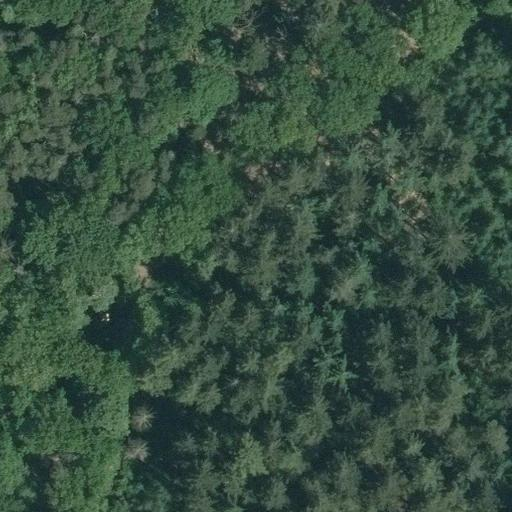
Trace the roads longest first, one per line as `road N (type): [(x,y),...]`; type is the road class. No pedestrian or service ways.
road 1 (track): [(140,269),(150,254),(202,0)]
road 2 (track): [(0,315),(85,295),(140,269)]
